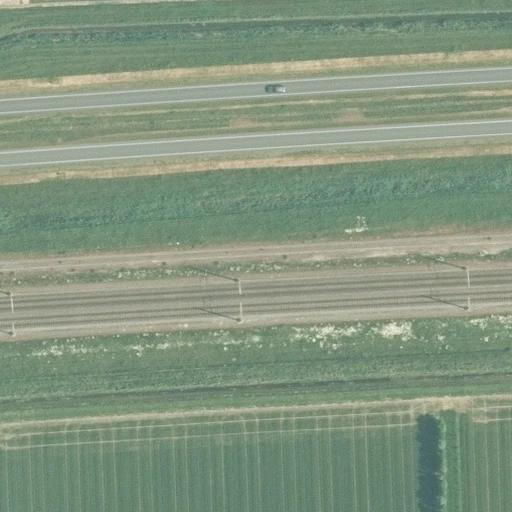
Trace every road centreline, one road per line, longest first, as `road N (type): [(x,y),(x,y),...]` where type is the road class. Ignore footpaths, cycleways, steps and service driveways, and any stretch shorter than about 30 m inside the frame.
road 1 (trunk): [(511,78),(0,111)]
road 2 (trunk): [(0,162),(511,131)]
road 3 (track): [(0,270),(511,241)]
